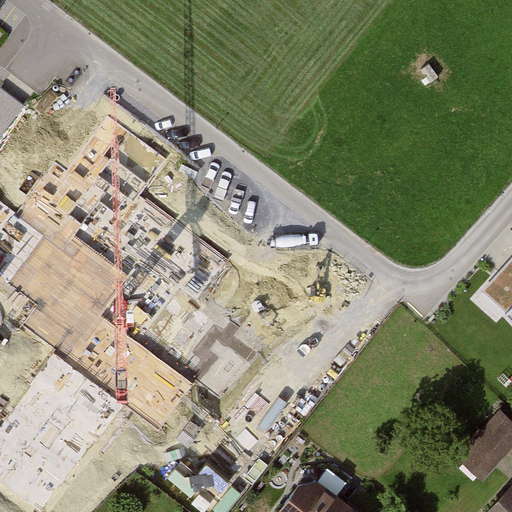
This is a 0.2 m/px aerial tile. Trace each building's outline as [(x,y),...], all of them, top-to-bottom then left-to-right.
[(17,68),(5,79),(24,100),(37,89),(17,68)] [(0,137),(28,103),(3,84),(0,87),(0,137)] [(511,257),(480,289),(511,321),(511,257)] [(458,458),(480,481),(511,449),(511,423),(503,414),(458,458)] [(278,511),(336,511),(341,506),(303,478),(278,511)] [(511,511),(511,488),(507,484),(483,511),(511,511)]
